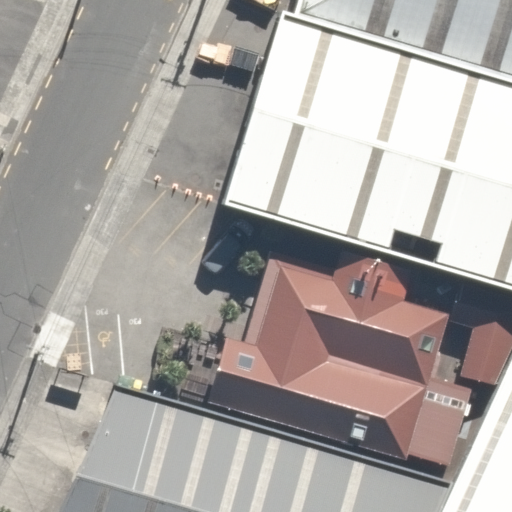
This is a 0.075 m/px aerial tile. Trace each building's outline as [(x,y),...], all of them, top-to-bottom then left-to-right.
[(511,0),(296,0),(291,22),(511,87),(511,0)] [(223,199),(511,296),(511,87),(291,22),(275,18),(223,199)] [(399,261),(328,241),(318,278),(258,260),(236,335),(204,326),(180,409),(411,476),(445,359),(422,353),(434,309),(389,296),(399,261)] [(511,511),(511,341),(450,486),(435,511),(511,511)] [(435,511),(450,486),(411,476),(180,409),(112,388),(55,511),(435,511)]
